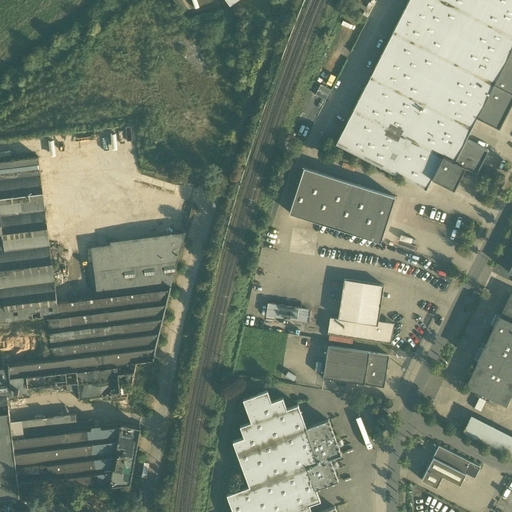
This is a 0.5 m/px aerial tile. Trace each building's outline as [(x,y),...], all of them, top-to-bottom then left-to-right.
[(511,49),(511,47),(511,0),(408,0),(336,144),(426,189),(432,178),(443,184),(466,138),(477,117),(511,49)] [(511,102),(511,49),(477,117),(499,129),(511,102)] [(488,150),(466,138),(443,184),(454,189),(465,167),(476,173),(488,150)] [(0,217),(2,232),(0,232),(0,321),(41,317),(58,315),(57,301),(67,299),(55,288),(38,156),(0,161),(0,217)] [(289,213),(380,242),(395,196),(304,167),(289,213)] [(110,241),(110,245),(185,235),(186,232),(110,241)] [(95,247),(100,287),(101,295),(171,286),(185,235),(110,245),(95,247)] [(90,247),(95,288),(100,287),(95,247),(90,247)] [(344,279),(338,319),(378,325),(378,321),(384,285),(344,279)] [(171,286),(101,295),(73,298),(67,299),(76,369),(115,364),(136,361),(154,359),(156,345),(171,286)] [(101,295),(100,287),(95,288),(72,291),(73,298),(101,295)] [(511,293),(501,317),(511,322),(511,293)] [(67,383),(55,385),(56,393),(74,391),(79,390),(76,369),(67,299),(57,301),(58,315),(65,372),(67,383)] [(284,318),(286,307),(268,304),(266,315),(284,318)] [(310,311),(292,308),(290,318),(308,321),(310,311)] [(58,315),(41,317),(46,360),(3,365),(3,369),(9,368),(11,379),(26,377),(65,372),(58,315)] [(490,324),(473,360),(511,379),(511,322),(501,317),(500,316),(494,326),(490,324)] [(394,323),(378,321),(378,325),(338,319),(330,317),(328,333),(391,343),(394,323)] [(353,338),(329,335),(328,340),(353,343),(353,338)] [(389,355),(369,352),(328,346),(323,378),(364,384),(384,387),(389,355)] [(511,379),(473,360),(462,384),(505,405),(511,390),(511,379)] [(136,361),(115,364),(119,393),(127,392),(127,391),(130,392),(133,374),(136,361)] [(321,371),(323,362),(316,361),(314,370),(321,371)] [(80,398),(119,393),(115,364),(76,369),(79,390),(79,393),(77,393),(78,398),(80,398)] [(0,369),(0,379),(11,379),(9,368),(3,369),(0,369)] [(297,376),(288,371),(285,376),(293,381),(297,376)] [(65,372),(26,377),(27,388),(55,385),(67,383),(65,372)] [(20,389),(27,388),(26,377),(11,379),(12,389),(14,389),(15,387),(18,387),(19,388),(20,389)] [(12,389),(11,379),(0,379),(0,396),(6,396),(13,395),(12,389)] [(503,408),(505,405),(462,384),(460,387),(503,408)] [(29,396),(56,393),(55,385),(27,388),(20,389),(20,390),(19,392),(29,396)] [(6,396),(7,399),(29,396),(19,392),(18,392),(16,392),(14,391),(14,389),(12,389),(13,395),(6,396)] [(337,511),(335,506),(317,511),(311,511),(309,504),(320,500),(316,489),(339,481),(330,458),(341,454),(328,419),(306,427),(298,404),(286,408),(282,397),(271,401),(267,390),(243,399),(251,422),(240,426),(244,437),(233,441),(249,486),(227,494),(233,511),(337,511)] [(486,401),(479,397),(474,408),(481,411),(486,401)] [(0,499),(19,497),(11,436),(11,430),(10,422),(7,402),(0,403),(0,499)] [(68,423),(77,422),(75,413),(10,422),(11,430),(19,429),(49,426),(49,423),(68,420),(68,423)] [(511,435),(471,415),(469,418),(511,440),(511,435)] [(511,440),(469,418),(463,431),(470,435),(511,456),(511,440)] [(19,429),(20,435),(94,426),(93,420),(90,421),(77,422),(68,423),(68,420),(49,423),(49,426),(19,429)] [(33,495),(109,485),(121,423),(94,426),(20,435),(11,436),(19,497),(33,495)] [(141,427),(121,423),(109,485),(130,483),(141,427)] [(460,485),(466,474),(472,462),(439,445),(421,479),(436,487),(442,476),(460,485)] [(481,467),(472,462),(466,474),(475,478),(481,467)] [(0,509),(1,509),(1,511),(22,511),(35,510),(33,495),(19,497),(0,499),(0,509)]
